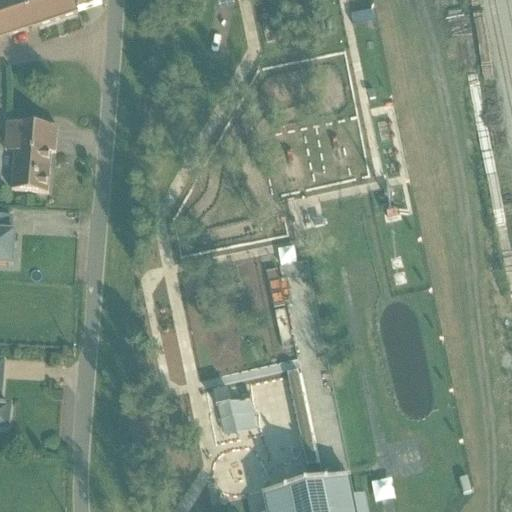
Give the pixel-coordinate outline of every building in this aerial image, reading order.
[(0,0),(0,43),(73,20),(66,0),(0,0)] [(66,0),(73,20),(105,10),(101,0),(66,0)] [(14,198),(56,201),(60,131),(8,128),(7,156),(16,156),(14,198)] [(0,270),(19,272),(21,233),(0,231),(0,270)] [(0,364),(0,431),(14,432),(16,403),(5,402),(8,365),(0,364)] [(354,511),(349,481),(263,498),(265,511),(354,511)]
